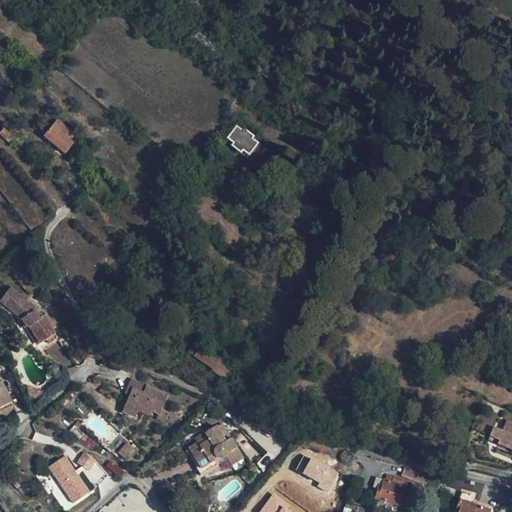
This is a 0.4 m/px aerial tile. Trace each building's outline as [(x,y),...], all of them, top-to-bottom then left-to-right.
[(223,46),(197,27),(186,41),(236,77),(247,63),(223,46)] [(258,69),(276,86),(281,80),(264,63),(258,69)] [(65,153),(74,142),(78,137),(57,120),(53,125),(44,136),(65,153)] [(249,155),(258,143),(252,138),(254,136),(244,128),(242,130),(236,126),(227,138),(233,143),(231,146),(240,153),(243,151),(249,155)] [(11,136),(4,129),(0,133),(0,134),(6,140),(11,136)] [(11,145),(11,144),(16,140),(11,136),(6,140),(11,145)] [(19,152),(24,148),(16,140),(11,144),(19,152)] [(266,149),(258,143),(249,155),(257,161),(266,149)] [(11,287),(5,295),(9,299),(3,306),(21,320),(27,329),(29,327),(40,344),(45,340),(49,344),(58,338),(52,330),(56,328),(47,313),(41,317),(34,306),(28,301),(30,299),(26,295),(23,293),(21,296),(11,287)] [(9,299),(5,295),(0,301),(0,303),(3,306),(9,299)] [(36,346),(40,344),(29,327),(27,329),(25,330),(36,346)] [(201,348),(194,357),(213,370),(212,372),(224,379),(229,371),(227,369),(233,361),(199,338),(195,344),(201,348)] [(188,353),(194,357),(201,348),(195,344),(194,344),(188,353)] [(119,368),(123,362),(112,356),(109,361),(119,368)] [(0,407),(11,402),(0,379),(0,407)] [(131,379),(128,386),(133,388),(129,396),(122,412),(135,418),(138,411),(140,406),(151,411),(158,414),(159,414),(160,411),(167,395),(131,379)] [(36,390),(27,386),(28,395),(38,400),(43,392),(36,390)] [(0,416),(1,416),(5,418),(14,409),(12,405),(0,410),(0,416)] [(149,416),(151,411),(140,406),(138,411),(149,416)] [(168,414),(160,411),(159,414),(158,414),(156,419),(165,422),(168,414)] [(511,422),(508,421),(503,431),(494,428),(491,436),(500,440),(499,444),(511,449),(511,422)] [(208,440),(199,446),(202,451),(193,456),(200,469),(215,461),(218,467),(228,461),(232,466),(243,459),(231,439),(226,442),(216,426),(204,434),(208,440)] [(195,439),(199,446),(208,440),(204,434),(195,439)] [(131,452),(132,450),(126,445),(117,455),(124,461),(128,455),(131,452)] [(82,451),(77,464),(90,470),(96,457),(82,451)] [(66,454),(48,466),(72,504),(90,493),(66,454)] [(295,471),(318,482),(316,487),(329,493),(340,471),(303,454),(295,471)] [(400,506),(406,485),(384,479),(382,485),(379,484),(375,499),(400,506)] [(473,505),(474,500),(475,496),(462,492),(456,509),(458,510),(457,511),(489,511),(490,511),(487,510),(473,505)] [(296,511),(272,494),(258,511),(296,511)] [(489,505),(474,500),(473,505),(487,510),(489,505)]
